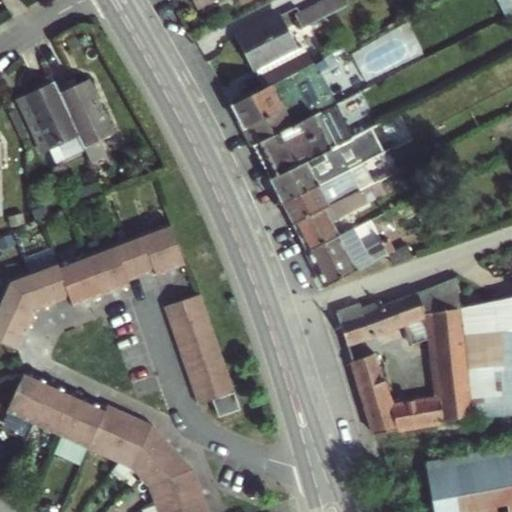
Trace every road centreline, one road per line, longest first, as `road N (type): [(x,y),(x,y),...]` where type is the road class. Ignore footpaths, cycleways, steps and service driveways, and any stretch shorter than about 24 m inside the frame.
road 1 (secondary): [(317,467),(245,254),(115,0)]
road 2 (residential): [(317,467),(278,461),(203,433),(188,419),(144,302)]
road 3 (track): [(511,243),(271,330)]
